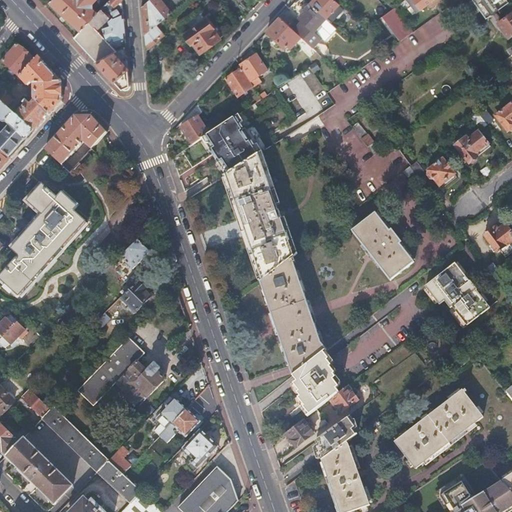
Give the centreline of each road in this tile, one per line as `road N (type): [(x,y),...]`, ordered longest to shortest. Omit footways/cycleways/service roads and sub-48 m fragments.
road 1 (primary): [(276,511),(147,144)]
road 2 (residential): [(147,144),(278,0)]
road 3 (residential): [(0,191),(91,84)]
road 4 (residential): [(134,124),(140,99),(133,0)]
